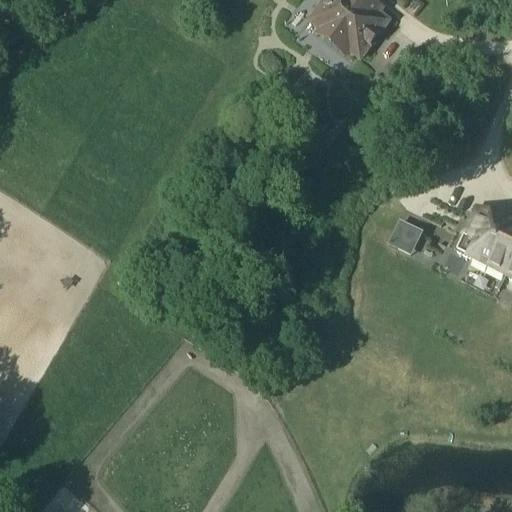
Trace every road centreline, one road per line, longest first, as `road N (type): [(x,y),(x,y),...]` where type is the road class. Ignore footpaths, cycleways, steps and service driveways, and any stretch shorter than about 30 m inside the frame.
road 1 (unknown): [(380,0),(423,28),(511,52)]
road 2 (residential): [(511,98),(489,142),(502,201),(511,207)]
